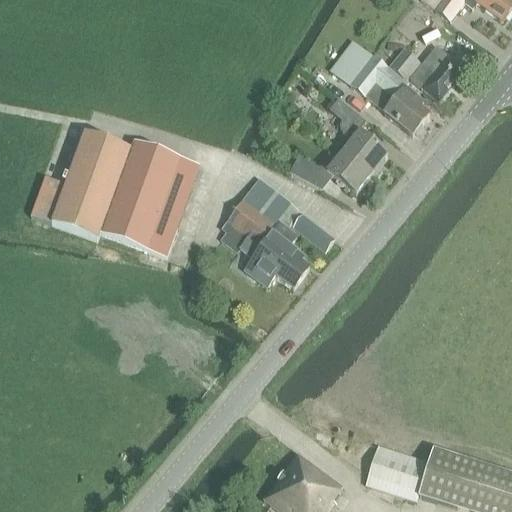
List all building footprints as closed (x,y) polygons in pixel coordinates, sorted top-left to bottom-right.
[(424,0),(421,5),(435,15),(445,0),(424,0)] [(464,6),(455,0),(445,0),(435,15),(450,26),(464,6)] [(465,0),(501,26),(511,11),(511,10),(497,0),(465,0)] [(353,46),(330,76),(349,92),(412,141),(427,121),(419,115),(423,110),(404,95),(408,90),(405,87),(388,74),(373,62),(353,46)] [(436,50),(409,84),(439,108),(466,75),(436,50)] [(403,54),(388,74),(405,87),(420,68),(403,54)] [(352,148),(343,159),(371,181),(386,162),(358,139),(366,129),(339,107),(330,118),(342,127),(341,129),(341,130),(340,132),(340,134),(340,135),(341,137),(341,139),(342,140),(352,148)] [(98,245),(100,238),(166,261),(199,171),(133,147),(131,154),(84,137),(65,190),(52,228),(98,245)] [(371,181),(343,159),(335,169),(326,163),(319,171),(298,160),(290,177),(318,192),(328,180),(355,201),(371,181)] [(52,228),(65,190),(47,183),(33,222),(52,228)] [(259,183),(245,202),(277,225),(291,206),(289,205),(261,184),(259,183)] [(245,202),(225,229),(246,245),(260,255),(280,228),(277,225),(245,202)] [(304,220),(294,234),(327,258),(337,244),(304,220)] [(254,263),(245,275),(268,293),(277,281),(294,294),(309,273),(301,266),(304,262),(291,252),(299,242),(292,237),(280,228),(260,255),(254,263)] [(226,237),(220,244),(238,257),(240,253),(246,245),(225,229),(222,234),(226,237)] [(379,451),(367,490),(416,506),(418,500),(455,511),(511,511),(511,480),(433,454),(429,467),(379,451)] [(298,460),(270,497),(262,507),(269,511),(336,511),(331,508),(342,494),(298,460)]
